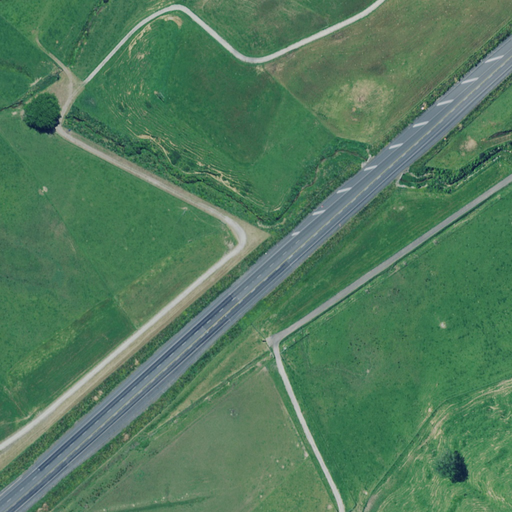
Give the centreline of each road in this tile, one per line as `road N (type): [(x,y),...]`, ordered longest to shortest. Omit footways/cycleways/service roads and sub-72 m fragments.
road 1 (trunk): [(511,56),(5,511)]
road 2 (track): [(340,511),(271,340)]
